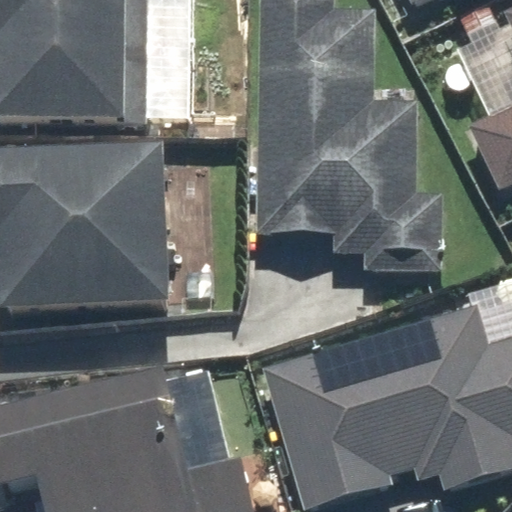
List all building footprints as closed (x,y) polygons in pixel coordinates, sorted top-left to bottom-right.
[(155,130),(155,0),(0,0),(0,25),(1,25),(1,53),(21,53),(20,129),(155,130)] [(349,0),(276,0),(270,235),(349,237),(349,256),(378,257),(378,273),(456,276),(458,197),(431,196),(433,106),(390,104),(392,14),(349,12),(349,0)] [(423,0),(427,10),(450,0),(423,0)] [(511,114),(483,130),(511,185),(511,114)] [(197,311),(191,153),(0,160),(0,246),(28,245),(30,318),(197,311)] [(490,309),(277,373),(318,511),(319,511),(406,486),(403,478),(428,471),(432,483),(452,477),(457,493),(511,476),(511,346),(502,349),(490,309)] [(189,372),(8,416),(16,448),(19,447),(29,489),(67,480),(74,511),(268,511),(256,460),(219,469),(202,403),(197,405),(189,372)]
